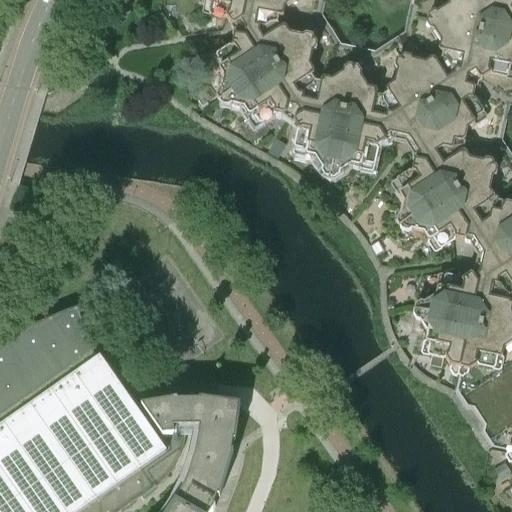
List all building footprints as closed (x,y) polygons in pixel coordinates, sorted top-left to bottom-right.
[(240,24),(244,32),(259,29),(266,30),(273,26),(274,19),(280,20),(282,18),(284,10),(295,3),(295,0),(206,0),(206,2),(208,4),(212,5),(210,14),(211,16),(226,19),(231,27),(234,28),(240,24)] [(295,0),(295,3),(284,10),(282,18),(280,20),(274,19),(273,26),(277,32),(282,29),(284,29),(289,36),(302,40),(312,55),(309,68),(313,75),(312,77),(309,80),(313,86),(320,87),(321,82),(323,81),(330,83),(341,76),(360,80),(367,90),(374,92),(377,95),(376,100),(382,101),(388,97),(386,94),(387,91),(393,86),(396,73),(411,64),(424,66),(431,62),(433,62),(436,66),(443,62),(444,55),(439,54),(438,52),(439,44),(432,33),(436,15),(447,8),(448,0),(295,0)] [(444,55),(443,62),(447,69),(455,71),(467,80),(474,75),(478,81),(480,82),(489,77),(502,80),(505,79),(508,70),(511,71),(511,70),(511,0),(448,0),(447,8),(436,15),(432,33),(439,44),(438,52),(439,54),(444,55)] [(277,32),(273,26),(266,30),(259,29),(244,32),(243,40),(235,38),(233,39),(231,48),(218,56),(218,59),(223,66),(219,69),(219,72),(223,78),(221,91),(230,107),(243,110),(247,117),(250,117),(254,115),(259,123),(261,124),(274,115),(284,117),(286,116),(287,109),(295,111),(304,98),(306,90),(313,86),(309,80),(312,77),(313,75),(309,68),(312,55),(302,40),(289,36),(284,29),(282,29),(277,32)] [(408,141),(419,157),(435,154),(442,149),(451,151),(453,142),(461,143),(463,143),(466,132),(472,128),(473,125),(471,122),(479,116),(480,114),(472,100),(474,92),(472,90),(465,88),(467,80),(455,71),(447,69),(443,62),(436,66),(433,62),(431,62),(424,66),(411,64),(396,73),(393,86),(387,91),(386,94),(388,97),(382,101),(388,109),(386,119),(389,136),(408,141)] [(511,70),(511,71),(508,70),(505,79),(502,80),(489,77),(480,82),(478,81),(474,75),(467,80),(465,88),(472,90),(474,92),(472,100),(480,114),(479,116),(471,122),(473,125),(472,128),(466,132),(463,143),(461,143),(453,142),(451,151),(455,157),(461,154),(464,154),(468,161),(481,163),(491,179),(488,191),(492,199),(492,202),(486,206),(490,214),(500,216),(502,207),(504,206),(511,207),(511,157),(502,142),(509,109),(511,106),(511,70)] [(320,87),(313,86),(306,90),(304,98),(295,111),(300,118),(294,122),(293,124),(299,132),(295,147),(296,149),(305,151),(304,156),(306,158),(314,160),(321,170),(339,174),(349,167),(357,169),(360,167),(361,164),(370,166),(373,164),(376,149),(384,144),(385,141),(384,140),(389,136),(386,119),(388,109),(382,101),(376,100),(377,95),(374,92),(367,90),(360,80),(341,76),(330,83),(323,81),(321,82),(320,87)] [(271,147),(282,153),(285,146),(275,140),(271,147)] [(455,157),(451,151),(442,149),(435,154),(419,157),(417,163),(415,163),(413,164),(411,174),(398,180),(397,184),(401,191),(398,194),(398,196),(402,204),(399,216),(409,231),(422,233),(426,241),(429,241),(433,239),(438,247),(440,248),(454,240),(464,243),(466,241),(466,239),(472,241),(481,227),(489,223),(490,214),(486,206),(492,202),(492,199),(488,191),(491,179),(481,163),(468,161),(464,154),(461,154),(455,157)] [(500,216),(490,214),(489,223),(481,227),(472,241),(483,257),(478,276),(508,296),(511,294),(511,207),(504,206),(502,207),(500,216)] [(507,303),(508,296),(478,276),(474,279),(472,278),(470,277),(462,282),(446,279),(444,280),(442,289),(437,288),(436,290),(434,298),(424,305),(419,323),(426,334),(425,342),(426,344),(430,345),(428,355),(430,357),(444,360),(450,368),(458,370),(468,372),(476,367),(491,370),(493,368),(495,359),(499,360),(502,357),(503,350),(511,343),(511,316),(511,314),(511,306),(511,305),(511,304),(507,303)] [(464,408),(472,408),(482,426),(480,433),(491,450),(511,455),(511,294),(508,296),(507,303),(511,304),(511,305),(511,306),(511,314),(511,316),(511,343),(503,350),(502,357),(499,360),(495,359),(493,368),(491,370),(476,367),(468,372),(458,370),(456,377),(454,392),(464,408)] [(0,417),(92,353),(77,311),(91,306),(91,304),(80,308),(69,312),(59,316),(48,320),(38,325),(28,330),(17,335),(7,340),(0,344),(0,417)] [(0,511),(118,511),(154,487),(158,484),(161,481),(165,478),(168,474),(171,471),(174,467),(176,463),(178,459),(180,454),(182,450),(183,445),(184,441),(185,436),(181,436),(162,438),(142,409),(136,410),(106,367),(99,358),(95,361),(92,353),(0,417),(0,511)] [(141,407),(142,409),(162,438),(181,436),(185,436),(192,436),(187,459),(184,467),(180,481),(169,502),(162,511),(212,511),(214,508),(213,507),(217,498),(219,499),(232,453),(231,453),(232,443),(234,443),(234,442),(239,407),(199,401),(199,403),(177,403),(176,401),(141,407)]
